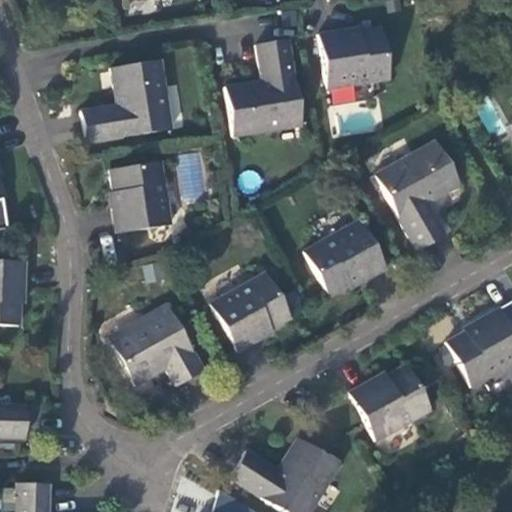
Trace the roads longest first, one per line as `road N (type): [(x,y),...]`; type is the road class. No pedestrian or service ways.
road 1 (residential): [(10,67),(70,228),(70,384),(86,427),(111,452),(158,463)]
road 2 (residential): [(158,463),(511,249)]
road 3 (residential): [(10,67),(203,28)]
